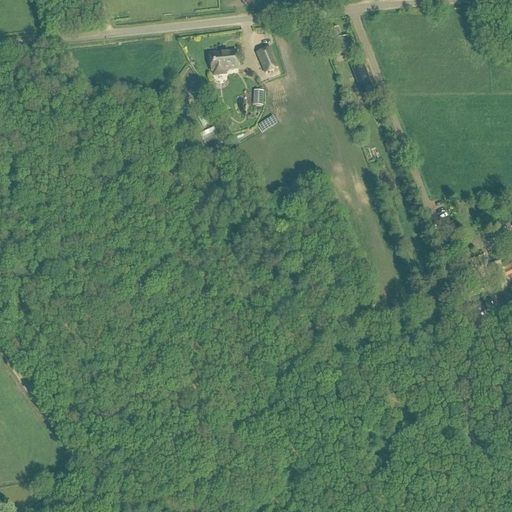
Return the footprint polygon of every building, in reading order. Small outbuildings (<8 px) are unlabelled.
[(342,41),(338,31),(330,34),(331,35),(328,36),(336,57),(354,50),(349,38),(342,41)] [(256,55),(265,75),(278,70),(269,49),(256,55)] [(225,76),(225,72),(238,70),(236,53),(209,56),(211,73),(213,73),(213,77),(225,76)] [(254,76),(249,56),(241,57),(247,78),(254,76)] [(352,70),(362,97),(372,93),(362,66),(352,70)] [(386,148),(389,156),(395,154),(392,145),(386,148)] [(509,263),(501,266),(509,285),(511,284),(511,253),(506,256),(509,263)] [(495,292),(500,290),(496,280),(491,282),(495,292)]
